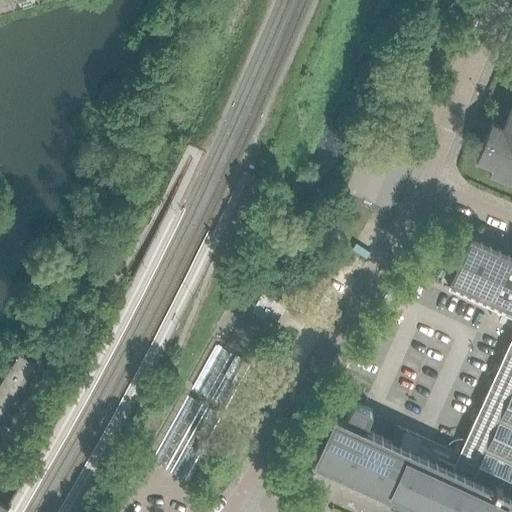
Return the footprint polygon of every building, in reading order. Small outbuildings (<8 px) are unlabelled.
[(511,101),(502,126),(490,121),(474,158),(490,166),(487,173),(511,183),(511,101)] [(511,511),(511,258),(469,239),(451,278),(452,279),(449,287),(511,316),(511,340),(460,454),(406,429),(399,445),(365,430),(369,425),(371,410),(353,401),(346,414),(346,415),(345,420),(334,416),(325,435),(315,457),(435,511),(511,511)] [(274,320),(280,309),(281,308),(282,306),(262,295),(254,310),(269,319),(273,321),(274,320)] [(229,402),(250,359),(218,344),(210,360),(227,368),(224,374),(220,372),(210,393),(229,402)] [(0,382),(0,418),(36,365),(19,354),(0,382)] [(209,434),(191,424),(181,440),(167,431),(152,457),(184,476),(209,434)] [(0,511),(15,511),(6,506),(0,502),(0,511)]
